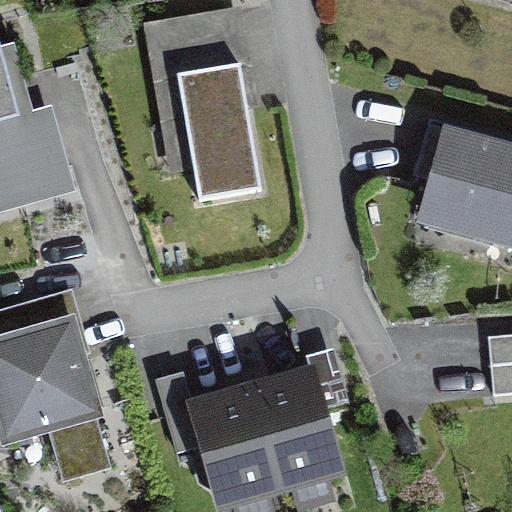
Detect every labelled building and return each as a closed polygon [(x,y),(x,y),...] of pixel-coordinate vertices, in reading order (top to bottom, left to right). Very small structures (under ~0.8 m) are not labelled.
[(245,16),(146,33),(170,175),(195,170),(200,201),(263,191),(249,110),(261,108),(245,16)] [(0,86),(0,225),(77,202),(50,115),(12,127),(0,86)] [(511,159),(480,151),(483,139),(427,124),(412,179),(434,185),(429,202),(463,211),(457,230),(511,245),(511,159)] [(66,329),(33,338),(25,309),(0,315),(0,430),(3,441),(44,429),(49,448),(95,435),(66,329)] [(511,366),(487,368),(490,399),(511,396),(511,366)] [(212,491),(218,509),(336,475),(307,377),(272,387),(225,400),(189,410),(202,456),(195,468),(200,484),(212,491)]
